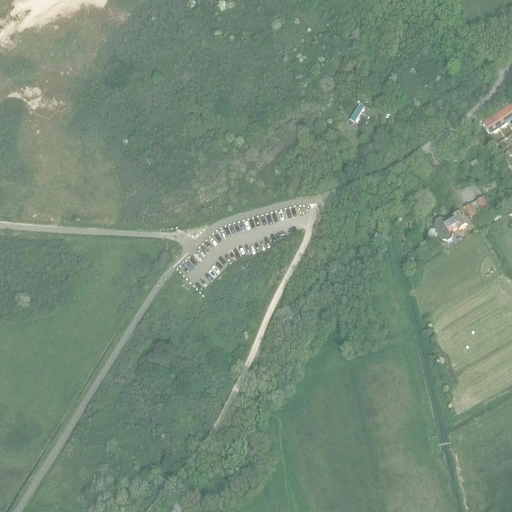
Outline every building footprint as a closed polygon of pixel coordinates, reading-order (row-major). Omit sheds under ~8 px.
[(364,108),(359,105),(350,120),(356,123),(364,108)] [(511,106),(511,105),(484,123),(492,135),(511,121),(511,106)] [(470,164),(474,171),(480,167),(476,160),(470,164)] [(476,202),(482,213),(489,209),(482,198),(476,202)] [(464,209),(470,219),(476,216),(470,205),(464,209)] [(459,231),(467,226),(460,214),(447,222),(444,220),(439,219),(435,221),(434,226),(435,232),(438,237),(442,241),(447,242),(452,240),(453,235),(452,232),(458,229),(459,231)]
